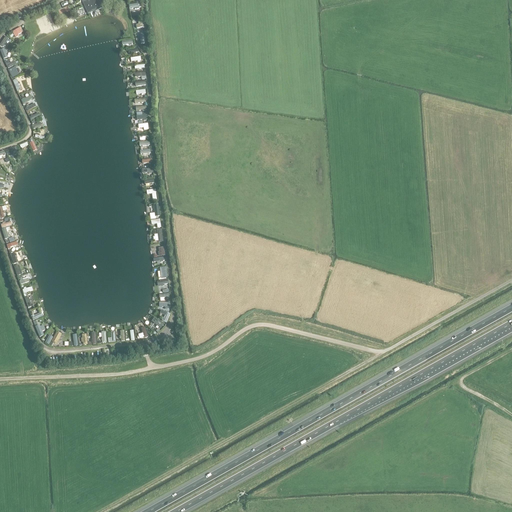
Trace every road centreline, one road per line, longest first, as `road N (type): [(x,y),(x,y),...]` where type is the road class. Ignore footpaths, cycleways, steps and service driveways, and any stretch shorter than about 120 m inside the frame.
road 1 (motorway): [(511,307),(147,511)]
road 2 (motorway): [(176,511),(511,323)]
road 3 (unclassified): [(100,511),(382,353)]
road 4 (unclassified): [(382,353),(263,324),(203,357),(153,368)]
road 5 (unclassified): [(382,353),(511,280)]
road 6 (track): [(511,416),(454,381),(511,349)]
road 7 (track): [(153,368),(24,378)]
